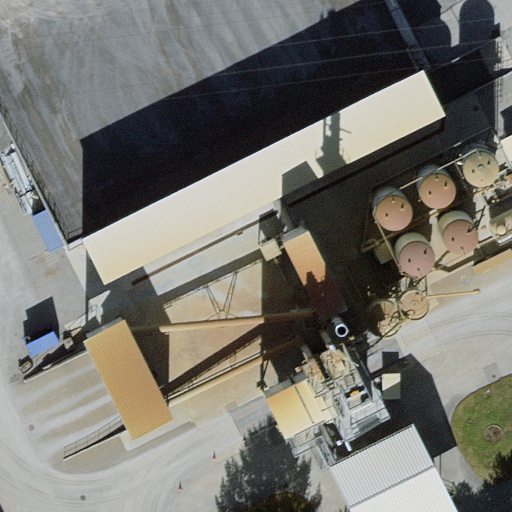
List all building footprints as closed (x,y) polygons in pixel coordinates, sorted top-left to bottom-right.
[(423,75),(79,249),(99,287),(443,114),(423,75)] [(491,166),(493,162),(493,156),(491,152),(488,148),(483,145),(478,144),(473,145),(469,148),(466,151),(464,156),(464,160),(465,165),(467,169),(471,172),(475,173),(480,174),(484,173),(488,170),(491,166)] [(446,189),(447,184),(447,179),(445,174),(442,170),(438,168),(433,167),(428,167),(423,170),(420,174),(418,178),(418,182),(419,187),(422,191),(425,194),(429,196),(434,196),(438,195),(442,192),(446,189)] [(404,212),(406,208),(406,202),(404,198),(401,194),(396,191),(391,190),(386,191),(382,194),(379,197),(377,202),(377,206),(378,211),(380,215),(384,218),(388,219),(392,220),(397,219),(401,216),(404,212)] [(287,203),(165,268),(182,298),(254,260),(289,326),(211,368),(226,396),(294,360),(337,441),(397,409),(287,203)] [(469,233),(471,228),(471,223),(469,219),(466,215),(461,212),(456,211),(451,212),(447,215),(444,218),(442,223),(441,227),(443,232),(445,236),(448,238),(453,240),(457,241),(462,240),(466,237),(469,233)] [(424,255),(426,250),(426,245),(424,240),(421,237),(416,234),(411,233),(406,234),(402,237),(399,240),(397,244),(397,249),(398,253),(400,257),(403,260),(408,262),(412,262),(417,261),(421,259),(424,255)] [(426,309),(427,305),(427,300),(426,295),(422,291),(418,288),(413,288),(408,288),(403,291),(400,295),(399,299),(398,303),(399,308),(402,312),(405,315),(409,316),(414,317),(419,316),(422,313),(426,309)] [(395,322),(396,317),(396,312),(395,307),(391,303),(387,301),(382,300),(377,301),(372,303),(369,307),(368,311),(367,316),(368,320),(371,324),(374,327),(378,329),(383,329),(387,328),(391,326),(395,322)] [(416,412),(327,455),(353,511),(452,511),(461,508),(416,412)]
